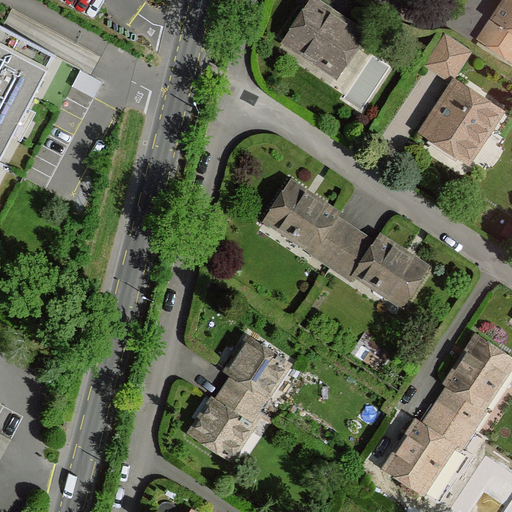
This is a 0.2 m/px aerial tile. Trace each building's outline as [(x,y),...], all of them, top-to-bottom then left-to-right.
[(511,0),(506,0),(495,19),(511,29),(511,0)] [(312,2),(287,40),(340,74),(365,37),(312,2)] [(511,49),(511,29),(495,19),(481,39),(508,56),(511,49)] [(0,24),(0,159),(56,54),(0,24)] [(468,53),(447,39),(430,65),(452,78),(468,53)] [(500,110),(458,83),(425,134),(467,161),(500,110)] [(291,185),(269,218),(316,248),(320,243),(336,217),(337,215),(291,185)] [(356,230),(336,217),(320,243),(339,256),(356,230)] [(377,243),(356,230),(339,256),(359,270),(377,243)] [(380,238),(377,243),(359,270),(358,272),(405,303),(427,269),(380,238)] [(449,385),(451,385),(477,403),(483,407),(511,362),(511,358),(480,338),(449,385)] [(230,372),(234,375),(260,391),(267,396),(288,364),(251,339),(230,372)] [(234,375),(225,388),(251,405),(260,391),(234,375)] [(451,385),(437,405),(463,423),(477,403),(451,385)] [(225,388),(217,401),(242,418),(251,405),(225,388)] [(215,400),(193,433),(231,458),(253,425),(242,418),(217,401),(215,400)] [(437,405),(424,425),(451,443),(463,423),(437,405)] [(451,443),(424,425),(420,422),(389,469),(422,491),(453,444),(451,443)]
